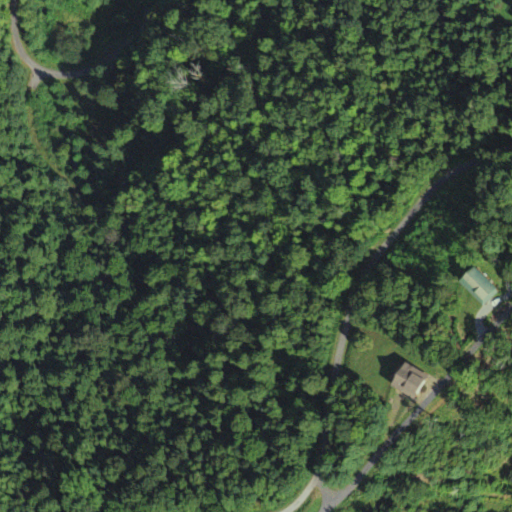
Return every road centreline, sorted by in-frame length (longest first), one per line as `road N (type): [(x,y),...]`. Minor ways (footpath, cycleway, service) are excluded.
road 1 (residential): [(511,305),(353,485),(339,491),(316,478)]
road 2 (residential): [(13,0),(21,52),(36,67),(60,73),(104,61),(166,0)]
road 3 (residential): [(333,388),(355,295),(389,237)]
road 4 (residential): [(389,237),(442,178),(511,146)]
road 5 (residential): [(287,511),(319,472),(333,388)]
